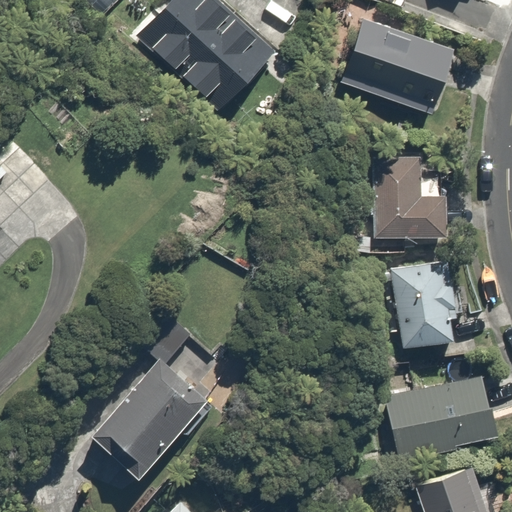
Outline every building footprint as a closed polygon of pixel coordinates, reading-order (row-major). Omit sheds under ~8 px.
[(270,42),(224,0),(158,0),(129,32),(211,107),(270,42)] [(444,40),(357,12),(334,81),(422,109),(444,40)] [(30,127),(12,142),(40,173),(57,157),(30,127)] [(441,151),(371,149),(369,240),(438,242),(441,151)] [(446,258),(388,264),(397,345),(455,339),(446,258)] [(135,338),(153,355),(161,363),(190,332),(164,308),(135,338)] [(181,433),(207,406),(161,363),(153,355),(79,432),(128,478),(176,428),(181,433)] [(467,369),(377,395),(395,459),(486,433),(467,369)] [(476,511),(463,460),(407,474),(416,511),(476,511)] [(191,511),(179,498),(162,511),(191,511)]
